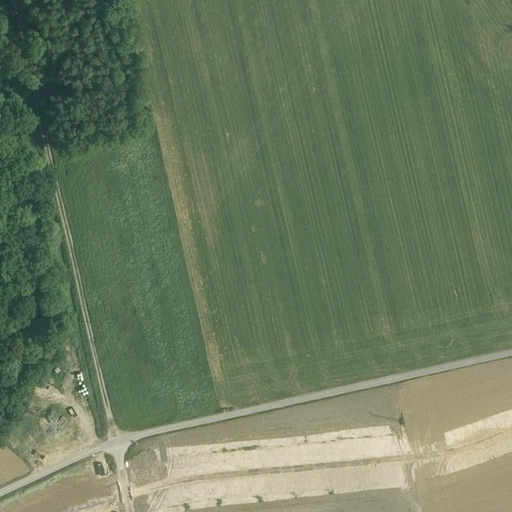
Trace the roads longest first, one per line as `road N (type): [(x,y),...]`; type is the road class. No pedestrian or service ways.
road 1 (track): [(115,443),(16,0)]
road 2 (unclassified): [(115,443),(511,352)]
road 3 (unclassified): [(0,493),(115,443)]
